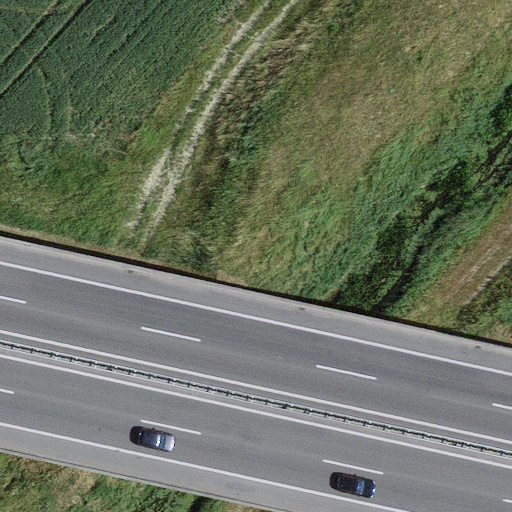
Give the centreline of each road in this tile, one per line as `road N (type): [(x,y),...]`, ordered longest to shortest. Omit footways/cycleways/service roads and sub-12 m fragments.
road 1 (motorway): [(511,409),(0,297)]
road 2 (motorway): [(0,390),(511,502)]
